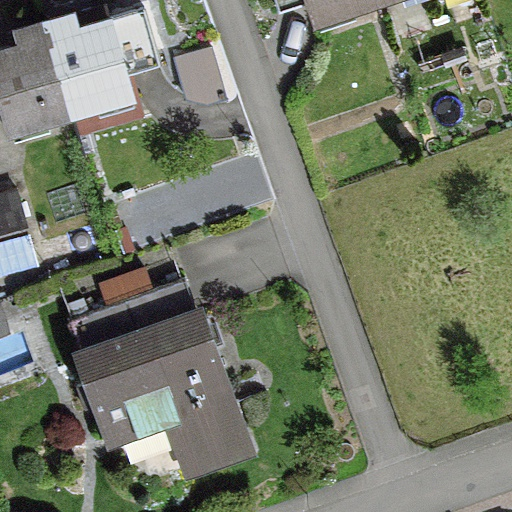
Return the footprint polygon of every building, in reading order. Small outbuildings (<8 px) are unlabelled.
[(271,0),(274,8),(298,0),(304,0),(310,18),(360,0),(271,0)] [(105,17),(101,5),(40,22),(66,109),(66,110),(127,92),(121,71),(155,62),(140,7),(105,17)] [(0,110),(5,128),(66,110),(66,109),(40,22),(13,30),(17,44),(0,48),(0,110)] [(169,57),(182,96),(209,100),(221,96),(207,47),(169,57)] [(12,189),(0,192),(0,228),(21,222),(12,189)] [(80,408),(93,404),(106,441),(165,420),(184,472),(245,451),(195,310),(193,311),(181,278),(148,289),(140,267),(94,283),(102,305),(65,318),(84,381),(72,386),(80,408)]
